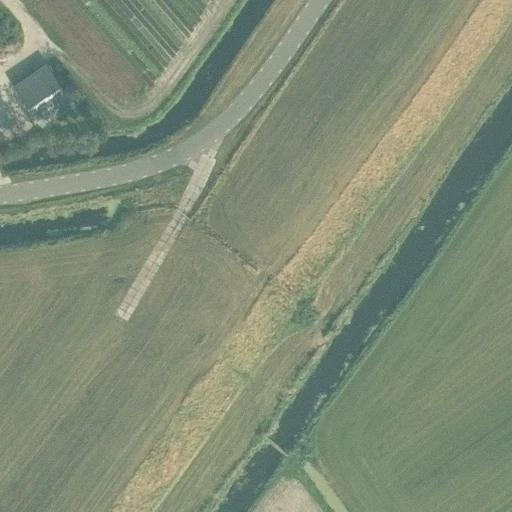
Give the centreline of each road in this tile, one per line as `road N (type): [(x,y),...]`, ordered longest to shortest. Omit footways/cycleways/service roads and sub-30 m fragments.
road 1 (unclassified): [(0,194),(96,179),(198,143),(327,0)]
road 2 (track): [(100,358),(208,156)]
